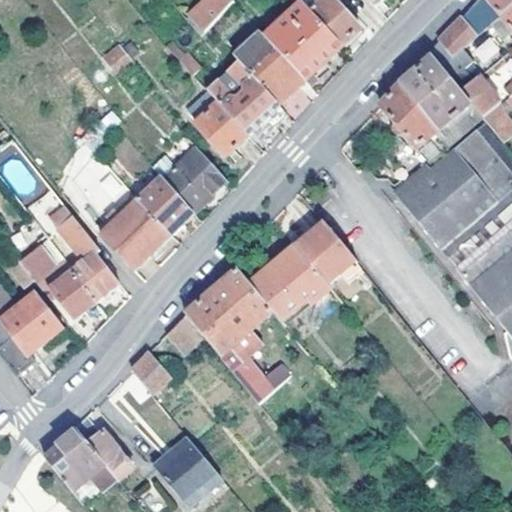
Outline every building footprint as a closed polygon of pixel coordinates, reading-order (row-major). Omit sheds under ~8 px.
[(208,31),(231,4),(232,3),(229,0),(206,0),(189,20),(204,35),(208,31)] [(297,0),(301,5),(341,49),(361,32),(333,0),(324,0),(324,1),(323,0),(297,0)] [(368,0),(376,9),(386,0),(368,0)] [(511,8),(511,0),(481,0),(463,19),(478,37),(503,17),(511,8)] [(341,49),(301,5),(264,39),(305,82),(341,49)] [(511,8),(503,17),(511,29),(511,8)] [(464,49),(478,37),(463,19),(440,43),(453,58),(464,49)] [(278,107),(305,82),(264,39),(261,36),(235,60),(239,65),(278,107)] [(489,38),(473,52),(485,66),(501,52),(489,38)] [(430,52),(435,59),(452,80),(475,62),(464,49),(453,58),(440,43),(430,52)] [(139,68),(130,56),(126,52),(110,65),(123,81),(139,68)] [(186,56),(179,61),(193,77),(201,69),(186,56)] [(402,86),(449,144),(483,119),(462,91),(452,80),(435,59),(411,79),(402,86)] [(209,95),(249,137),(267,123),(273,129),(287,117),(278,107),(239,65),(229,72),(242,86),(244,94),(238,100),(230,98),(218,83),(208,92),(209,95)] [(481,77),(462,91),(483,119),(502,103),(481,77)] [(397,91),(381,107),(396,123),(404,133),(427,162),(449,144),(402,86),(397,91)] [(511,94),(502,103),(483,119),(503,142),(511,135),(511,121),(506,113),(511,108),(511,94)] [(225,159),(249,137),(209,95),(187,113),(199,124),(195,126),(225,159)] [(511,153),(503,142),(483,119),(449,144),(454,151),(397,196),(506,333),(503,334),(508,358),(511,362),(511,153)] [(13,140),(0,150),(0,176),(49,241),(61,233),(84,265),(73,274),(96,304),(120,285),(100,261),(92,239),(13,140)] [(213,197),(227,183),(198,151),(165,183),(195,215),(213,197)] [(161,179),(137,204),(171,237),(184,225),(193,216),(195,215),(165,183),(161,179)] [(171,237),(137,204),(102,238),(135,272),(171,237)] [(329,285),(357,263),(326,225),(298,247),(329,285)] [(24,263),(37,281),(58,263),(45,246),(24,263)] [(329,285),(298,247),(252,285),(274,314),(282,323),(310,300),(314,304),(332,289),(329,285)] [(27,286),(37,281),(24,263),(23,260),(13,267),(27,286)] [(18,295),(27,286),(13,267),(3,274),(18,295)] [(252,285),(239,270),(233,275),(192,310),(186,315),(206,339),(223,358),(254,397),(260,391),(254,385),(265,376),(238,344),(274,314),(252,285)] [(96,304),(73,274),(51,291),(75,321),(96,304)] [(0,355),(17,378),(36,362),(31,355),(64,330),(38,294),(16,310),(0,288),(0,355)] [(185,356),(206,339),(186,315),(168,335),(185,356)] [(173,380),(151,353),(134,370),(155,394),(173,380)] [(77,429),(120,481),(136,469),(105,431),(101,434),(88,418),(77,429)] [(120,481),(77,429),(74,430),(77,433),(59,447),(61,450),(50,460),(89,510),(120,481)] [(188,508),(225,478),(191,438),(155,467),(188,508)]
